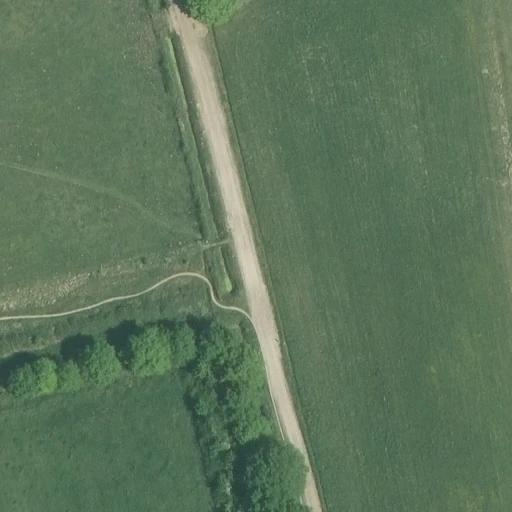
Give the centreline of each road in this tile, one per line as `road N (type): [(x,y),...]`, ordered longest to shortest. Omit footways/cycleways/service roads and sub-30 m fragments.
road 1 (track): [(240,235),(182,0)]
road 2 (track): [(304,511),(262,329)]
